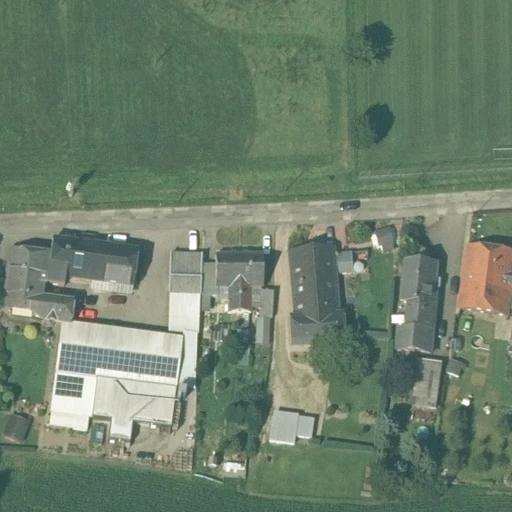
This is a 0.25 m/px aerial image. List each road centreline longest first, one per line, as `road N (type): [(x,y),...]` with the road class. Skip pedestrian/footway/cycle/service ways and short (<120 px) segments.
road 1 (residential): [(0,224),(511,194)]
road 2 (unknown): [(32,223),(39,511)]
